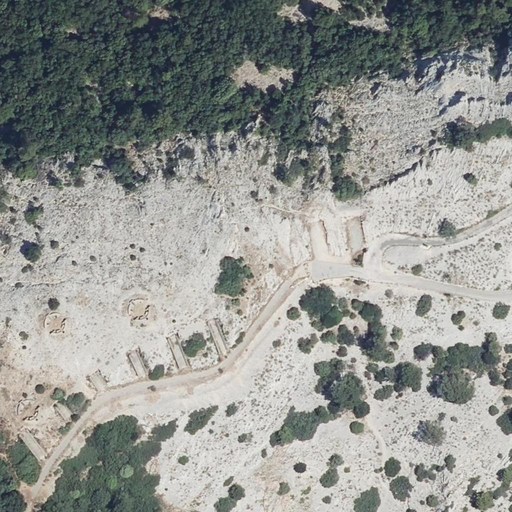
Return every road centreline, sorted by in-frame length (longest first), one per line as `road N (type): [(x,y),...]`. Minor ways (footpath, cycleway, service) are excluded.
road 1 (track): [(30,511),(38,485),(92,406),(118,390),(207,372),(233,356),(291,279),(318,266),(378,273)]
road 2 (unclassified): [(511,293),(378,273),(372,256),(385,238),(432,239),(511,203)]
